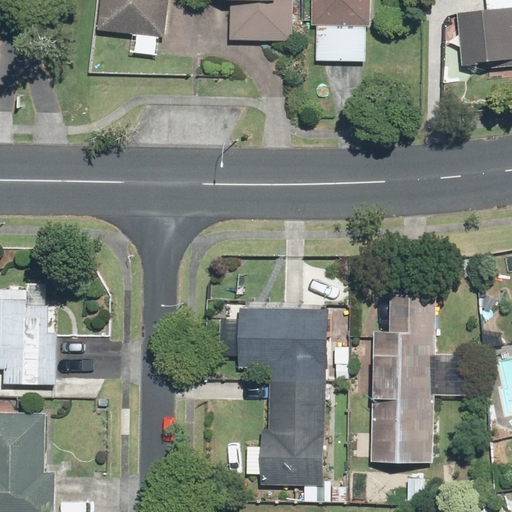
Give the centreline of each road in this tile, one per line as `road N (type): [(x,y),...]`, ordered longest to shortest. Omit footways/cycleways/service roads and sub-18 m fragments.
road 1 (secondary): [(511,165),(164,186)]
road 2 (residential): [(164,186),(156,511)]
road 3 (secondary): [(164,186),(0,180)]
